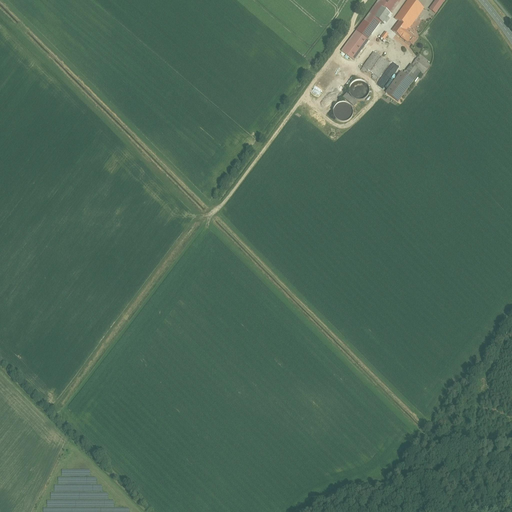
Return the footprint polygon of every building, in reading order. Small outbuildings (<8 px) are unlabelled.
[(390,12),(398,0),(376,0),(341,50),(354,59),(369,38),(367,37),(375,27),(371,24),(372,23),(371,22),(374,17),(383,23),(384,21),(386,22),(393,14),(390,12)] [(423,5),(416,0),(404,0),(394,16),(399,20),(392,30),(409,42),(414,34),(406,29),(423,5)] [(433,0),(428,7),(435,12),(443,0),(433,0)] [(388,32),(384,29),(380,35),(384,38),(388,32)] [(361,66),(378,79),(384,71),(390,63),(373,50),(361,66)] [(411,63),(419,69),(420,68),(424,71),(430,63),(427,60),(427,59),(419,52),(411,63)] [(403,71),(413,79),(420,70),(419,69),(411,63),(405,70),(405,69),(403,71)] [(344,64),(331,80),(342,89),(355,73),(344,64)] [(384,91),(398,102),(414,80),(413,79),(403,71),(400,69),(394,78),(386,88),(384,91)] [(376,81),(386,88),(394,78),(384,71),(378,79),(376,81)] [(368,84),(366,81),(362,79),(358,79),(354,80),(352,82),(350,86),(349,90),(350,93),(353,96),(356,98),(360,99),(364,98),(367,95),(369,92),(369,88),(368,84)] [(338,102),(336,104),(335,106),(335,109),(335,112),(336,114),(338,116),(340,118),(343,119),(345,119),(348,118),(350,116),(352,114),(353,112),(353,109),(353,106),(352,105),(350,102),(347,100),(344,100),(341,100),(338,102)]
